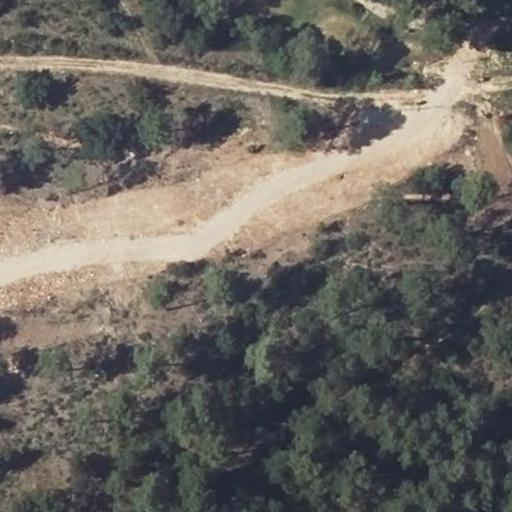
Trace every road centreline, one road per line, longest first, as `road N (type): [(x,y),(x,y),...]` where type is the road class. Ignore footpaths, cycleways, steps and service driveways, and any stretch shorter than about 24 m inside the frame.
road 1 (track): [(511,83),(418,93),(0,57)]
road 2 (track): [(0,275),(64,253),(175,249),(287,184),(436,128),(438,91)]
